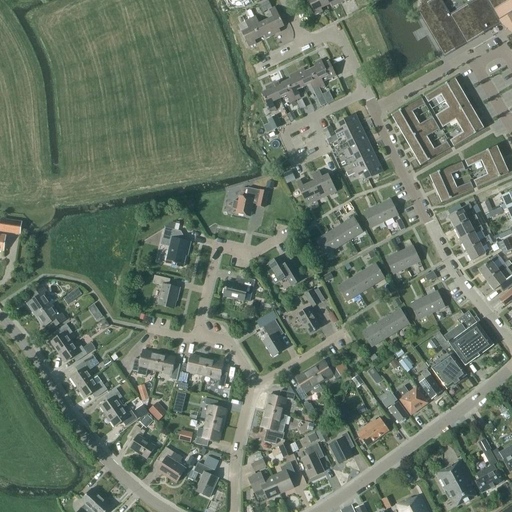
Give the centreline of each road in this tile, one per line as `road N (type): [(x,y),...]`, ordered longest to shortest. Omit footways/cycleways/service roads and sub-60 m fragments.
road 1 (residential): [(511,348),(459,279),(372,110)]
road 2 (tertiary): [(0,316),(90,441),(168,511)]
road 3 (tertiary): [(319,511),(511,368)]
road 4 (residential): [(196,340),(219,243),(252,251),(289,232)]
road 5 (residential): [(232,511),(234,455),(253,386)]
road 6 (residential): [(372,110),(472,56),(478,65)]
